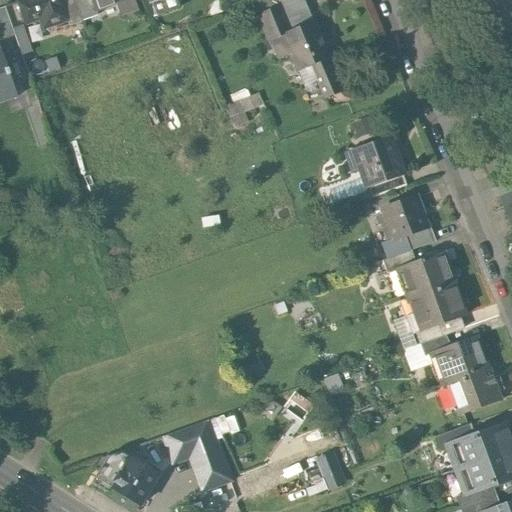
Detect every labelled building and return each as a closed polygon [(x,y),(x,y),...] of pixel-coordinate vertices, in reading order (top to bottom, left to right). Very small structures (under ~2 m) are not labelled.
[(31,0),(18,5),(26,28),(40,23),(43,33),(68,24),(59,0),(31,0)] [(98,19),(97,15),(91,0),(59,0),(68,24),(70,29),(98,19)] [(91,0),(97,15),(117,7),(122,20),(138,14),(134,4),(132,0),(91,0)] [(181,9),(177,0),(148,0),(155,18),(181,9)] [(300,0),(281,0),(286,11),(302,4),(300,0)] [(469,0),(473,9),(485,4),(483,0),(469,0)] [(493,23),(511,14),(511,2),(511,0),(483,0),(485,4),(493,23)] [(469,68),(443,6),(422,14),(448,77),(469,68)] [(259,16),(269,40),(291,31),(281,7),(259,16)] [(0,42),(15,37),(13,32),(5,9),(0,10),(0,42)] [(297,72),(311,66),(329,58),(313,22),(291,31),(269,40),(277,59),(289,54),(297,72)] [(23,28),(13,32),(15,37),(22,57),(32,54),(23,28)] [(0,103),(16,98),(0,51),(0,103)] [(343,91),(329,58),(311,66),(325,98),(343,91)] [(241,112),(263,103),(258,91),(221,107),(231,129),(246,123),(241,112)] [(393,139),(348,155),(355,174),(360,172),(367,190),(406,176),(393,139)] [(511,168),(503,148),(481,158),(511,230),(511,168)] [(418,197),(381,210),(384,218),(377,220),(380,227),(386,225),(393,244),(427,231),(430,230),(418,197)] [(384,247),(389,260),(411,252),(432,245),(427,231),(393,244),(384,247)] [(415,264),(411,252),(389,260),(383,262),(387,274),(398,270),(415,264)] [(398,270),(409,300),(454,284),(443,254),(415,264),(398,270)] [(465,316),(454,284),(409,300),(420,332),(460,317),(465,316)] [(460,317),(420,332),(412,335),(416,347),(420,345),(446,336),(465,329),(460,317)] [(451,348),(446,336),(420,345),(424,357),(437,353),(451,348)] [(437,353),(447,382),(488,367),(478,338),(451,348),(437,353)] [(501,402),(488,367),(447,382),(460,417),(501,402)] [(332,401),(345,395),(338,376),(324,381),(332,401)] [(208,422),(163,438),(172,463),(189,457),(201,491),(230,481),(208,422)] [(438,450),(446,447),(474,437),(470,424),(434,437),(438,450)] [(446,447),(455,472),(511,451),(511,437),(507,425),(474,437),(446,447)] [(158,446),(125,457),(133,462),(145,469),(164,462),(158,446)] [(511,478),(511,451),(455,472),(464,496),(493,486),(511,478)] [(316,461),(324,481),(329,492),(345,486),(333,454),(316,461)] [(95,481),(114,493),(142,510),(160,479),(145,469),(133,462),(125,457),(121,455),(109,459),(95,481)] [(309,500),(329,492),(324,481),(304,488),(309,500)] [(486,511),(500,507),(493,486),(464,496),(456,499),(461,511),(486,511)] [(511,511),(511,502),(500,507),(486,511),(511,511)]
